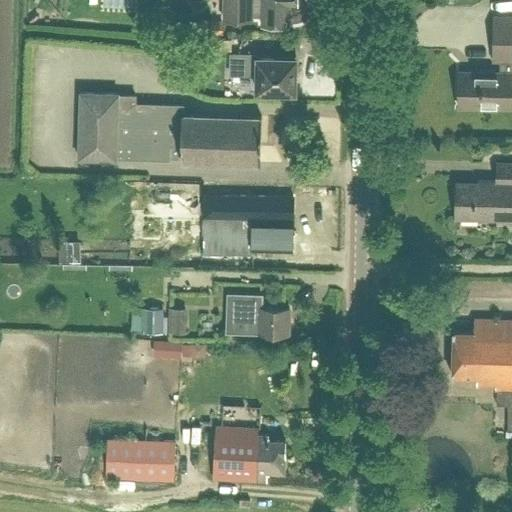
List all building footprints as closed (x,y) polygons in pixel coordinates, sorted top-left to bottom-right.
[(262,24),(288,25),(289,4),(297,4),(296,0),(223,0),(223,18),(252,19),(252,15),(261,16),(261,23),(262,24)] [(511,16),(494,16),(493,60),(500,60),(500,72),(459,72),(458,106),(511,107),(511,73),(511,61),(511,60),(511,16)] [(209,25),(209,38),(231,38),(231,25),(209,25)] [(231,50),(231,38),(209,38),(209,49),(231,50)] [(295,91),(295,58),(252,57),(252,53),(230,53),(230,71),(251,72),(251,75),(257,75),(257,90),(295,91)] [(183,104),(135,102),(136,95),(119,94),(119,92),(81,91),(79,157),(116,158),(117,156),(260,162),(261,115),(183,113),(183,104)] [(511,163),(497,163),(497,180),(488,179),(488,183),(456,182),(456,217),(511,218),(511,163)] [(293,195),(203,193),(203,197),(149,196),(149,200),(131,200),(130,239),(148,239),(148,258),(255,260),(255,249),(292,250),(293,195)] [(92,264),(92,278),(115,278),(116,265),(92,264)] [(207,311),(227,311),(227,316),(213,316),(213,329),(258,331),(258,332),(289,333),(289,307),(259,306),(259,312),(240,311),(240,296),(208,295),(207,311)] [(145,306),(144,331),(162,332),(163,307),(145,306)] [(511,388),(511,318),(474,318),(473,331),(453,331),(452,376),(477,376),(476,383),(495,383),(495,389),(511,388)] [(284,471),(285,439),(268,438),(268,433),(258,433),(258,427),(215,425),(213,478),(267,480),(267,470),(284,471)] [(174,480),(175,439),(107,437),(106,477),(174,480)]
